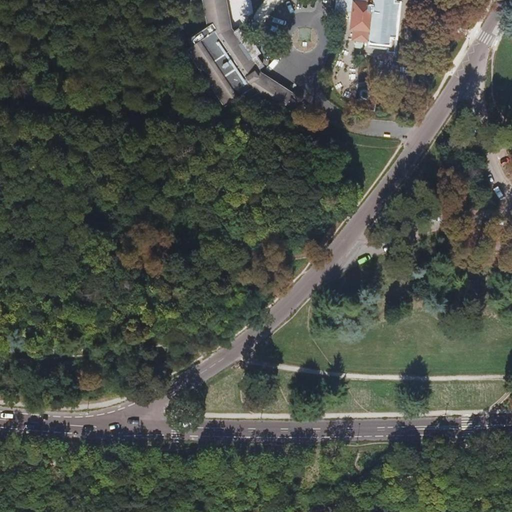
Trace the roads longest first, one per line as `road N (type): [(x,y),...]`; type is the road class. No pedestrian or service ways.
road 1 (unclassified): [(116,427),(264,327),(331,258),(425,135),(506,0)]
road 2 (unknown): [(511,376),(332,374),(168,345),(0,351)]
road 3 (tertiary): [(511,425),(116,427)]
